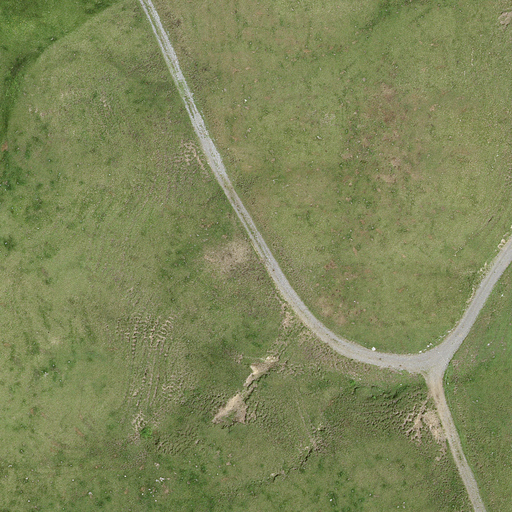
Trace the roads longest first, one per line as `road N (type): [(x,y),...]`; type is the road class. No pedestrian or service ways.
road 1 (track): [(424,354),(364,352),(335,338),(274,267),(221,167),(151,0)]
road 2 (track): [(424,354),(480,511)]
road 3 (track): [(511,230),(445,340),(424,354)]
